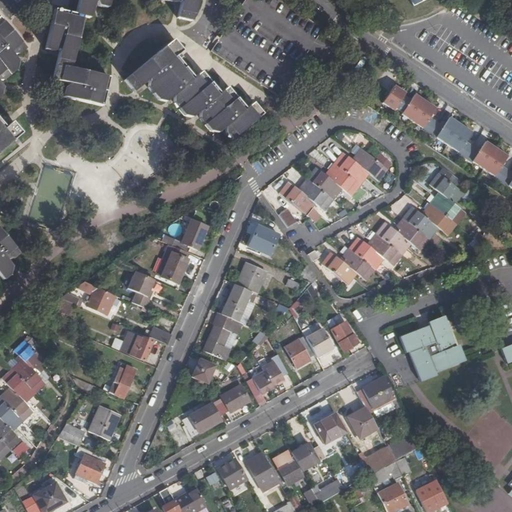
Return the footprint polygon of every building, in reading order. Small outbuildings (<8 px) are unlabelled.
[(77,0),(74,14),(54,9),(44,49),(53,51),(56,50),(58,53),(51,80),(65,83),(66,86),(63,88),(61,96),(101,106),(108,78),(69,68),(82,17),(88,18),(91,5),(95,3),(96,6),(105,8),(107,0),(159,0),(174,3),(178,0),(180,0),(176,18),(190,21),(195,0),(77,0)] [(0,151),(21,134),(12,123),(5,129),(0,122),(0,96),(2,89),(0,86),(0,81),(2,82),(15,71),(17,63),(11,56),(17,57),(25,49),(0,19),(0,151)] [(133,92),(143,83),(147,84),(147,88),(157,100),(165,102),(169,99),(174,99),(173,104),(183,116),(191,117),(195,114),(200,115),(199,119),(210,132),(217,133),(221,130),(225,130),(224,135),(230,141),(261,114),(252,104),(244,110),(226,88),(219,94),(200,73),(193,79),(175,57),(181,52),(172,40),(124,81),(133,92)] [(511,200),(511,147),(413,82),(411,86),(372,61),(371,62),(357,82),(396,108),(389,119),(511,200)] [(393,109),(376,97),(370,106),(387,117),(393,109)] [(359,148),(354,155),(355,163),(364,171),(365,179),(369,174),(378,181),(387,170),(359,148)] [(341,152),(332,163),(360,185),(365,179),(364,171),(355,163),(354,155),(350,159),(341,152)] [(332,163),(327,170),(328,178),(336,185),(337,194),(341,189),(351,197),(360,185),(332,163)] [(314,168),(305,179),(332,200),(337,194),(336,185),(328,178),(327,170),(323,175),(314,168)] [(438,192),(434,197),(442,195),(452,203),(459,202),(464,195),(437,173),(428,184),(438,192)] [(305,179),(300,185),(301,193),(310,200),(310,209),(314,204),(324,212),(332,200),(305,179)] [(278,194),(305,215),(310,209),(310,200),(301,193),(300,185),(296,190),(287,183),(278,194)] [(434,197),(429,203),(456,225),(465,214),(455,206),(459,202),(452,203),(442,195),(434,197)] [(18,204),(12,197),(0,206),(0,211),(5,217),(18,204)] [(429,203),(423,210),(424,218),(433,225),(434,233),(437,228),(447,236),(456,225),(429,203)] [(410,207),(401,218),(429,240),(434,233),(433,225),(424,218),(423,210),(420,215),(410,207)] [(306,215),(314,222),(319,216),(310,209),(306,215)] [(289,213),(280,218),(289,231),(298,225),(289,213)] [(401,218),(395,225),(397,233),(406,240),(406,249),(410,244),(420,251),(429,240),(401,218)] [(196,251),(206,228),(190,221),(180,243),(173,240),(171,246),(175,248),(186,253),(189,247),(196,251)] [(383,222),(374,234),(401,255),(406,249),(406,240),(397,233),(395,225),(392,229),(383,222)] [(277,235),(257,226),(248,247),(268,255),(277,235)] [(477,232),(474,239),(478,242),(482,235),(477,232)] [(0,276),(3,280),(10,275),(11,268),(8,264),(8,260),(11,261),(19,255),(0,233),(0,276)] [(374,234),(369,240),(370,248),(379,256),(380,264),(384,259),(393,266),(401,255),(374,234)] [(356,238),(348,249),(375,271),(380,264),(379,256),(370,248),(369,240),(365,244),(356,238)] [(468,246),(472,250),(478,242),(474,239),(468,246)] [(186,253),(175,248),(171,246),(168,245),(166,250),(172,252),(161,278),(177,285),(190,255),(186,253)] [(348,249),(342,255),(344,264),(351,270),(352,279),(356,274),(366,282),(375,271),(348,249)] [(161,278),(172,252),(166,250),(155,275),(161,278)] [(315,251),(307,254),(311,262),(319,259),(315,251)] [(347,285),(352,279),(351,270),(344,264),(342,255),(339,260),(329,253),(320,264),(347,285)] [(245,263),(235,286),(250,292),(256,295),(266,272),(245,263)] [(149,290),(153,280),(134,272),(127,289),(134,292),(130,303),(143,309),(148,298),(146,297),(149,290)] [(299,284),(288,279),(285,286),(296,291),(299,284)] [(105,317),(115,296),(95,287),(84,283),(75,290),(85,294),(85,299),(83,303),(87,305),(85,308),(105,317)] [(233,285),(220,315),(237,323),(250,292),(235,286),(233,285)] [(78,299),(68,294),(60,299),(75,306),(78,299)] [(224,361),(229,350),(223,347),(229,333),(235,336),(240,324),(237,323),(220,315),(219,315),(213,326),(201,351),(224,361)] [(403,337),(419,377),(459,361),(443,321),(403,337)] [(335,341),(349,332),(344,323),(330,332),(335,341)] [(321,329),(305,338),(316,358),(332,349),(321,329)] [(349,332),(335,341),(342,353),(359,344),(351,331),(349,332)] [(123,342),(119,352),(143,362),(152,342),(141,337),(141,338),(128,333),(123,342)] [(223,347),(229,350),(235,336),(229,333),(223,347)] [(159,334),(156,341),(167,345),(169,338),(159,334)] [(261,346),(267,339),(266,336),(258,344),(261,346)] [(309,361),(297,340),(284,347),(296,369),(309,361)] [(21,360),(16,364),(25,364),(33,372),(42,372),(47,366),(24,341),(13,352),(21,360)] [(511,344),(500,349),(506,364),(511,361),(511,344)] [(124,361),(127,356),(118,352),(116,359),(124,361)] [(281,364),(277,355),(271,359),(273,361),(276,367),(281,364)] [(214,367),(199,361),(191,378),(206,384),(214,367)] [(273,361),(261,368),(263,372),(271,386),(277,383),(283,380),(282,379),(288,376),(281,364),(276,367),(273,361)] [(16,364),(11,370),(35,395),(45,385),(37,376),(42,372),(33,372),(25,364),(16,364)] [(120,365),(107,393),(122,400),(134,371),(120,365)] [(8,388),(4,392),(12,392),(21,401),(29,400),(35,395),(11,370),(0,380),(8,388)] [(263,372),(251,378),(253,381),(247,384),(254,396),(259,393),(260,395),(266,392),(272,388),(271,386),(263,372)] [(367,412),(393,397),(383,377),(380,379),(377,374),(358,384),(358,385),(353,388),(364,408),(367,412)] [(230,413),(250,402),(241,386),(221,397),(222,400),(216,404),(222,415),(229,412),(230,413)] [(4,392),(0,396),(0,399),(22,423),(33,413),(25,405),(29,400),(21,401),(12,392),(4,392)] [(0,420),(8,429),(16,428),(22,423),(0,399),(0,420)] [(192,438),(222,421),(213,405),(183,422),(192,438)] [(118,416),(99,407),(88,432),(107,441),(118,416)] [(347,417),(349,422),(367,412),(364,408),(347,417)] [(359,440),(377,430),(367,412),(349,422),(359,440)] [(324,446),(346,434),(335,415),(313,427),(324,446)] [(0,441),(10,452),(20,442),(12,433),(16,428),(8,429),(0,420),(0,441)] [(84,433),(66,425),(58,438),(78,447),(84,433)] [(419,448),(412,436),(387,449),(395,462),(419,448)] [(0,441),(0,461),(10,452),(0,441)] [(308,452),(311,450),(307,444),(290,453),(293,460),(308,452)] [(308,452),(315,465),(325,459),(317,446),(311,450),(308,452)] [(106,459),(80,448),(76,457),(82,459),(83,457),(103,465),(106,459)] [(363,458),(360,460),(364,467),(369,476),(395,462),(387,449),(387,448),(364,461),(363,458)] [(289,452),(272,461),(277,469),(287,487),(303,478),(301,473),(293,460),(290,453),(289,452)] [(308,452),(293,460),(301,473),(315,465),(308,452)] [(261,492),(277,482),(272,472),(261,453),(253,457),(255,461),(246,466),(261,492)] [(82,459),(73,480),(84,485),(85,483),(94,487),(103,465),(83,457),(82,459)] [(244,462),(246,466),(255,461),(253,457),(244,462)] [(71,470),(75,472),(80,460),(75,458),(71,470)] [(241,469),(235,459),(216,470),(228,492),(247,481),(241,469)] [(404,459),(395,463),(402,477),(410,473),(404,459)] [(394,480),(402,477),(395,463),(395,462),(369,476),(368,477),(373,488),(388,479),(387,476),(390,474),(394,480)] [(360,469),(365,479),(368,477),(369,476),(364,467),(360,469)] [(282,490),(287,487),(277,469),(272,472),(277,482),(282,490)] [(210,486),(218,483),(214,474),(206,478),(210,486)] [(336,480),(319,490),(317,485),(310,489),(318,504),(342,491),(336,480)] [(361,482),(345,491),(352,503),(362,497),(358,491),(363,487),(361,482)] [(429,511),(431,511),(446,504),(435,482),(414,493),(423,509),(427,507),(429,511)] [(48,511),(65,503),(55,485),(33,497),(41,511),(48,511)] [(397,485),(377,495),(385,511),(394,511),(407,505),(397,485)] [(163,511),(179,511),(174,502),(166,489),(159,493),(166,505),(161,508),(163,511)] [(196,490),(174,502),(179,511),(195,511),(205,507),(196,490)]
